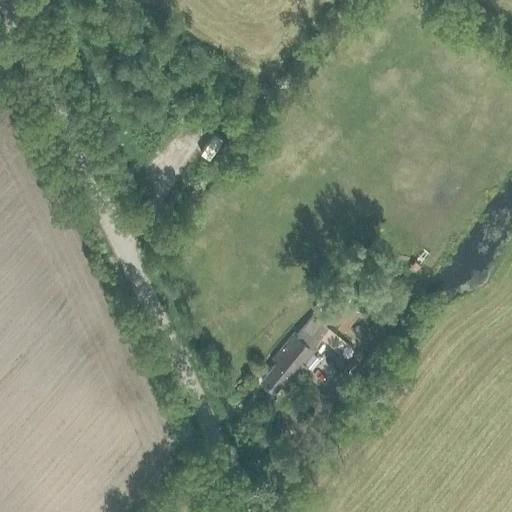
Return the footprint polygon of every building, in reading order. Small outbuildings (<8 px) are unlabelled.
[(209,158),(222,138),(214,133),(200,153),(209,158)] [(316,304),(327,314),(341,299),(330,289),(316,304)] [(343,332),(359,314),(343,300),(327,319),(343,332)] [(275,393),(280,387),(288,393),(298,382),(293,378),(316,350),(313,348),(329,329),(313,316),(297,336),(294,334),(271,362),(275,365),(261,382),(275,393)] [(309,384),(299,396),(313,407),(323,395),(309,384)]
